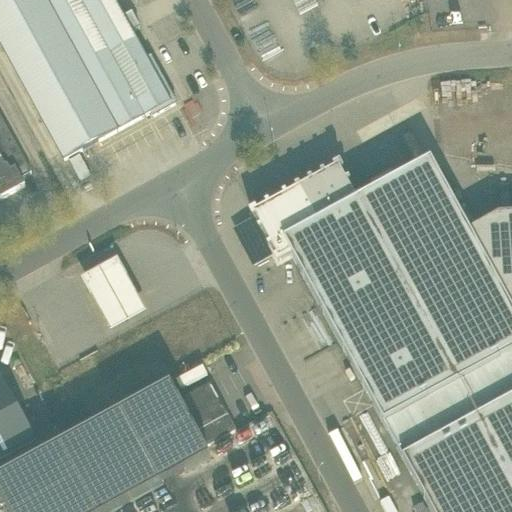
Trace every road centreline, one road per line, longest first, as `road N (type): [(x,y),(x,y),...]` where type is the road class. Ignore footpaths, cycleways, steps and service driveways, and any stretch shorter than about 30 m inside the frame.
road 1 (unclassified): [(351,511),(176,188)]
road 2 (unclassified): [(265,127),(367,80),(433,61),(511,55)]
road 3 (unclassified): [(0,280),(176,188)]
road 4 (unclassified): [(193,0),(265,127)]
